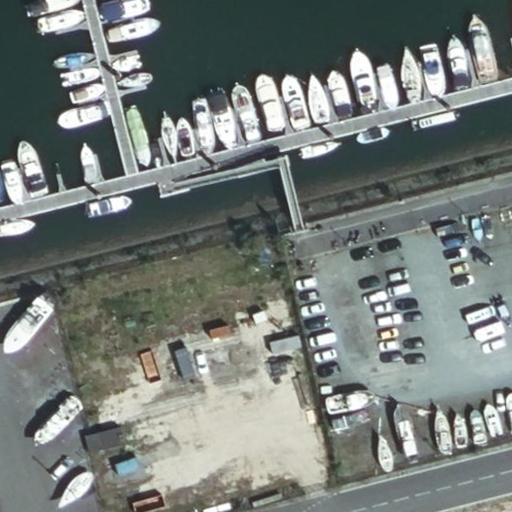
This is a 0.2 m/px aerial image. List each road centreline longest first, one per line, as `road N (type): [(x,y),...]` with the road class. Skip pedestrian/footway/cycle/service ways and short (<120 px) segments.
road 1 (unknown): [(461,366),(391,377),(378,367),(349,291),(359,260),(416,243),(437,289)]
road 2 (unclassified): [(511,475),(366,511)]
